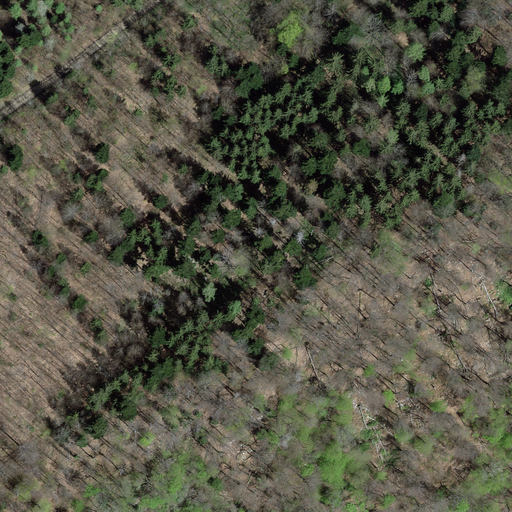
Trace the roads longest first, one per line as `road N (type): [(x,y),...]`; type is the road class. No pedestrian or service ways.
road 1 (track): [(363,0),(304,66),(243,276),(229,294),(0,462)]
road 2 (track): [(243,276),(511,73)]
road 3 (track): [(0,117),(156,0)]
